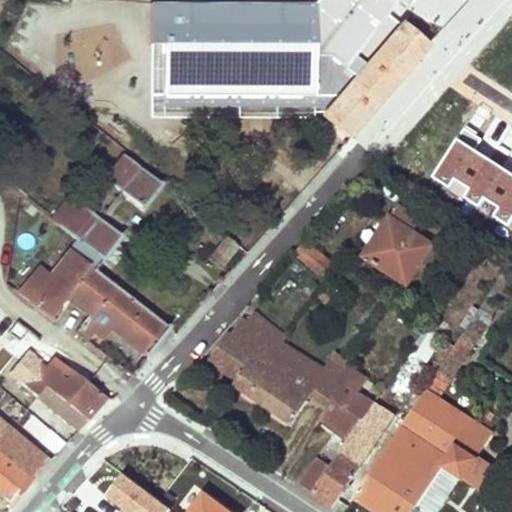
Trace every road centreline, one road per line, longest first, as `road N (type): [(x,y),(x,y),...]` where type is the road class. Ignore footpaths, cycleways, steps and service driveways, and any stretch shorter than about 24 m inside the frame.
road 1 (residential): [(359,152),(136,399)]
road 2 (residential): [(136,399),(307,511)]
road 3 (residential): [(136,399),(36,511)]
